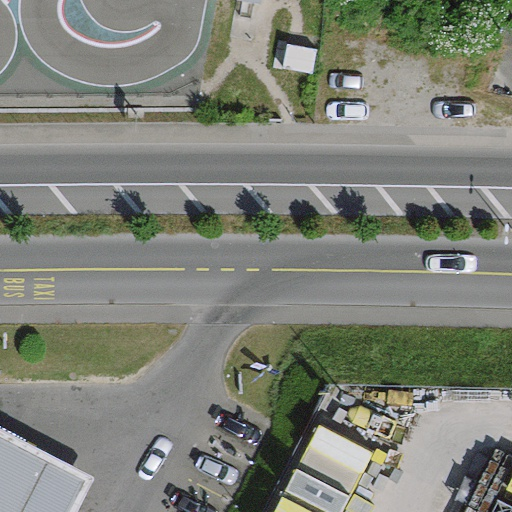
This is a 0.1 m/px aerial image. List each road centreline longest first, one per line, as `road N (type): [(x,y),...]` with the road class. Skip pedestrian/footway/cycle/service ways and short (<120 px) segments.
road 1 (primary): [(511,182),(0,179)]
road 2 (primary): [(0,270),(511,273)]
